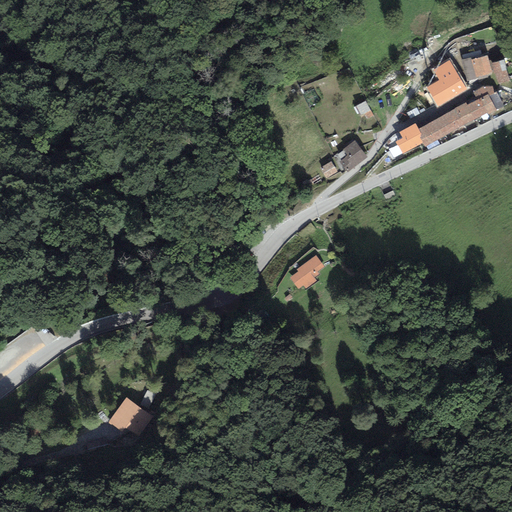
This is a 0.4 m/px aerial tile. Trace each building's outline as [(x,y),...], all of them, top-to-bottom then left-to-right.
[(487,51),(471,56),(476,73),(478,73),(492,69),(490,60),(487,51)] [(470,55),(461,58),(467,79),(479,75),(478,73),(476,73),(471,56),(470,55)] [(504,56),(490,60),(492,69),(493,71),(495,71),(499,83),(510,79),(504,56)] [(438,104),(465,88),(454,69),(440,77),(442,81),(429,89),(438,104)] [(483,84),(473,90),(477,96),(479,95),(487,111),(488,113),(503,105),(496,89),(494,90),(492,84),(483,84)] [(455,105),(464,122),(487,111),(479,95),(477,96),(467,102),(465,99),(455,105)] [(356,106),(361,117),(372,112),(367,101),(356,106)] [(418,133),(422,140),(425,144),(464,122),(455,105),(418,125),(422,131),(418,133)] [(418,125),(415,119),(399,128),(403,134),(395,138),(402,151),(422,140),(418,133),(422,131),(418,125)] [(368,156),(354,138),(343,147),(347,153),(345,154),(345,155),(339,160),(347,171),(368,156)] [(332,161),(320,167),(325,178),(337,172),(332,161)] [(319,174),(299,185),(302,191),(322,181),(319,174)] [(303,285),(306,288),(328,272),(315,254),(297,268),(299,270),(290,276),(298,288),(303,285)] [(153,414),(125,395),(109,418),(123,428),(126,424),(139,434),(153,414)]
